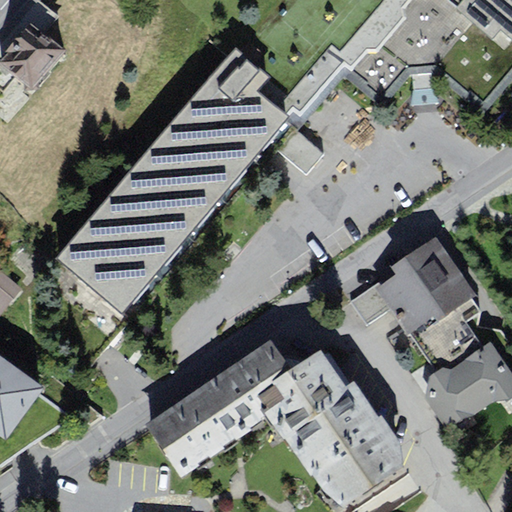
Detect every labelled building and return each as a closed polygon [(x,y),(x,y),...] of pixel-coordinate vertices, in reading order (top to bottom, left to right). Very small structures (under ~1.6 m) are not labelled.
[(486,108),(511,76),(511,0),(381,0),(341,48),(331,39),(276,105),(296,122),(343,66),(382,99),(408,68),(436,66),(486,108)] [(53,32),(23,67),(58,97),(88,62),(53,32)] [(234,47),(53,256),(125,318),(274,147),(307,175),(325,155),(292,127),(296,122),(276,105),(260,91),(270,78),(234,47)] [(391,293),(419,337),(449,317),(452,323),(483,303),(443,241),(401,267),(410,280),(391,293)] [(0,275),(0,315),(1,316),(21,293),(0,275)] [(382,287),(355,304),(368,325),(396,308),(382,287)] [(282,345),(154,430),(188,482),(286,417),(279,408),(310,386),(282,345)] [(511,390),(491,354),(430,389),(457,435),(511,402),(511,390)] [(0,359),(0,431),(9,438),(43,389),(0,359)] [(310,386),(279,408),(286,417),(353,511),(364,511),(422,471),(344,362),(310,386)]
